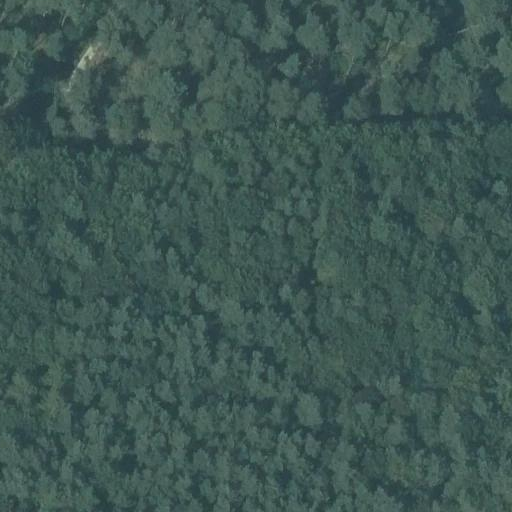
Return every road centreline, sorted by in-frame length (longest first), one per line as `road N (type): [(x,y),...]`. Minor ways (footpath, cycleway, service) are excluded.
road 1 (track): [(511,129),(0,177)]
road 2 (track): [(123,0),(6,176)]
